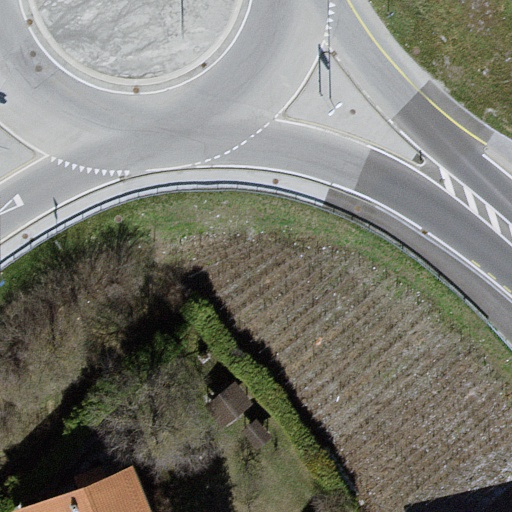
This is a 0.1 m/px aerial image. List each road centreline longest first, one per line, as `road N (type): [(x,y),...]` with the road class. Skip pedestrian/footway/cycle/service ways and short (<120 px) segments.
road 1 (primary): [(217,116),(419,196),(511,271)]
road 2 (primary): [(511,204),(385,88),(318,0)]
road 3 (primary): [(217,116),(269,66),(293,0)]
road 4 (primary): [(0,212),(52,187),(103,140)]
road 5 (primary): [(0,71),(33,106),(103,140)]
